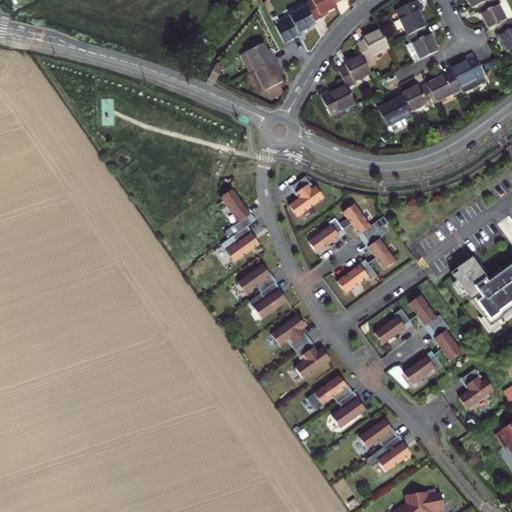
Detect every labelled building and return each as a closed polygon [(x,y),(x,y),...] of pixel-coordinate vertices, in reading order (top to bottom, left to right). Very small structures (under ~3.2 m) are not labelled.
[(321,18),(320,16),(326,12),(337,6),(335,3),(333,0),(305,0),(303,1),(305,5),(314,22),(321,18)] [(407,36),(425,27),(428,25),(420,9),(423,7),(419,0),(398,11),(406,27),(403,29),(407,36)] [(488,0),(481,4),(485,12),(484,13),(492,29),(501,25),(509,21),(511,18),(511,7),(508,0),(488,0)] [(300,36),(298,32),(305,29),(315,24),(314,22),(305,5),(287,14),(288,15),(274,22),(285,44),(300,36)] [(511,18),(509,21),(501,25),(505,33),(502,34),(511,53),(511,18)] [(410,44),(413,42),(422,59),(441,50),(432,32),(429,34),(425,27),(407,36),(410,44)] [(373,59),(372,56),(390,47),(380,28),(361,38),(363,42),(357,45),(362,56),(366,63),(373,59)] [(266,52),(262,44),(244,53),(254,73),(274,63),(268,50),(266,52)] [(246,77),(254,73),(244,53),(236,57),(246,77)] [(348,87),(354,84),(353,81),(370,72),(366,63),(362,56),(344,65),(345,67),(339,70),(347,85),(348,87)] [(454,72),(456,76),(464,91),(489,78),(483,67),(482,68),(475,56),(468,59),(470,64),(454,72)] [(277,75),(280,74),(274,63),(254,73),(263,91),(275,85),(281,83),(277,75)] [(225,70),(218,66),(211,82),(218,85),(225,70)] [(254,73),(246,77),(255,95),(263,91),(254,73)] [(456,96),(458,99),(466,95),(464,91),(456,76),(450,79),(448,76),(428,86),(438,105),(456,96)] [(279,92),(275,85),(263,91),(267,98),(279,92)] [(356,103),(348,87),(347,85),(331,94),(329,90),(321,94),(332,115),(356,103)] [(430,107),(431,109),(438,105),(428,86),(422,89),(421,87),(402,96),(403,98),(405,101),(412,116),(430,107)] [(415,120),(412,116),(405,101),(399,105),(397,101),(379,111),(389,129),(390,129),(405,121),(407,124),(415,120)] [(360,110),(356,103),(332,115),(336,122),(360,110)] [(405,121),(390,129),(391,132),(394,134),(408,126),(407,124),(405,121)] [(293,219),(320,199),(311,188),(306,191),(303,187),(306,185),(301,178),(286,188),(294,199),(284,207),(293,219)] [(248,214),(231,191),(219,199),(236,222),(245,216),(248,214)] [(367,228),(350,205),(339,214),(355,237),(358,235),(362,240),(374,231),(384,224),(380,219),(367,228)] [(241,228),(249,222),(245,216),(236,222),(224,232),(228,238),(241,228)] [(333,237),(339,232),(330,220),(323,225),(326,228),(303,245),(312,257),(335,240),(333,237)] [(229,265),(254,247),(241,228),(228,238),(227,239),(231,245),(220,253),(229,265)] [(374,231),(362,240),(367,247),(364,249),(381,272),(393,264),(376,241),(379,239),(374,231)] [(511,262),(486,282),(470,260),(448,275),(488,330),(501,320),(500,319),(511,310),(511,262)] [(356,268),(333,284),(342,296),(364,280),(366,283),(373,278),(364,266),(358,270),(356,268)] [(270,285),(257,267),(232,286),(240,298),(252,289),(256,296),(269,286),(270,285)] [(257,323),(282,304),(269,286),(256,296),(255,296),(260,302),(248,311),(257,323)] [(434,320),(418,298),(406,307),(422,330),(425,328),(429,333),(441,324),(437,318),(434,320)] [(398,331),(405,326),(396,314),(389,319),(391,322),(369,338),(377,350),(400,333),(398,331)] [(297,334),(301,330),(293,318),(266,338),(274,350),(285,342),(288,346),(286,348),(291,355),(305,344),(297,334)] [(441,324),(429,333),(434,340),(431,342),(448,365),(460,356),(443,334),(446,332),(441,324)] [(290,372),(299,383),(326,364),(317,352),(313,355),(305,344),(291,355),(295,361),(298,360),(301,364),(290,372)] [(433,375),(440,370),(431,358),(430,359),(426,355),(396,377),(406,390),(408,388),(409,389),(429,374),(431,376),(433,375)] [(478,380),(473,373),(459,383),(467,394),(456,402),(465,414),(492,394),(483,382),(479,386),(476,381),(478,380)] [(351,395),(338,377),(306,400),(314,411),(328,401),(334,408),(335,407),(351,395)] [(511,400),(511,392),(509,387),(499,394),(506,404),(511,400)] [(336,433),(365,412),(352,395),(351,395),(335,407),(339,413),(328,421),(336,433)] [(511,421),(495,434),(502,445),(507,446),(511,453),(511,421)] [(381,452),(394,442),(381,424),(355,442),(364,454),(375,446),(380,452),(381,452)] [(382,478),(408,459),(395,441),(394,442),(381,452),(385,458),(374,466),(382,478)] [(427,496),(426,492),(405,496),(407,505),(404,507),(402,506),(394,511),(430,511),(444,509),(441,494),(436,495),(428,496),(427,496)]
